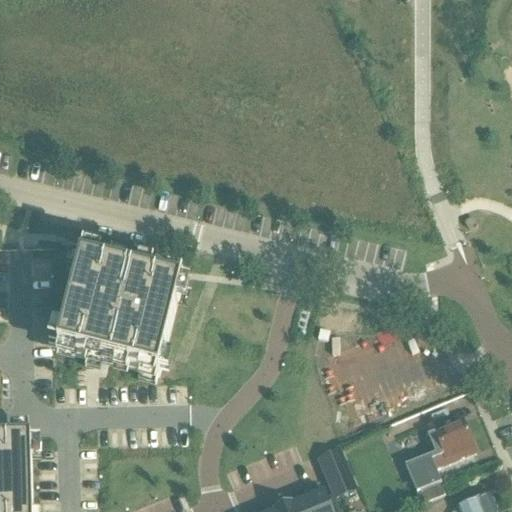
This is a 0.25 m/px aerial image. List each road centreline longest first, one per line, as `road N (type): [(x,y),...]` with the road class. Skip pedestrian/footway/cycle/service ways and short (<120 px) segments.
road 1 (residential): [(0,189),(302,261)]
road 2 (residential): [(302,261),(268,372),(221,427),(210,468),(223,511)]
road 3 (residential): [(302,261),(413,288),(468,272)]
